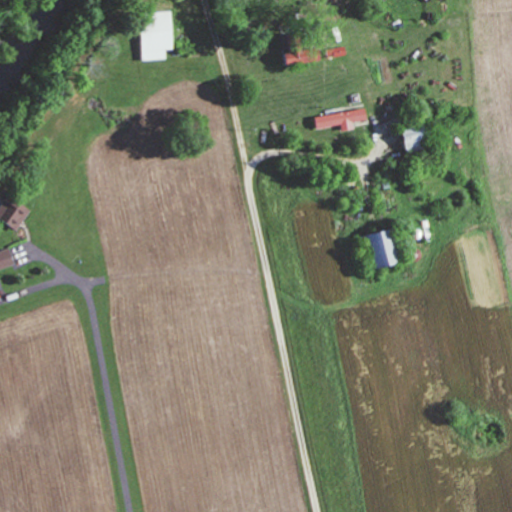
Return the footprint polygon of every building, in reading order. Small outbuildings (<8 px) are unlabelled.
[(172,50),(170,12),(138,13),(140,60),(165,59),(164,50),(172,50)] [(366,119),(364,108),(314,118),(316,129),(366,119)] [(16,231),(27,209),(13,203),(3,225),(16,231)] [(395,263),(386,229),(364,235),(373,269),(395,263)] [(9,256),(1,259),(0,256),(0,269),(12,264),(9,256)]
